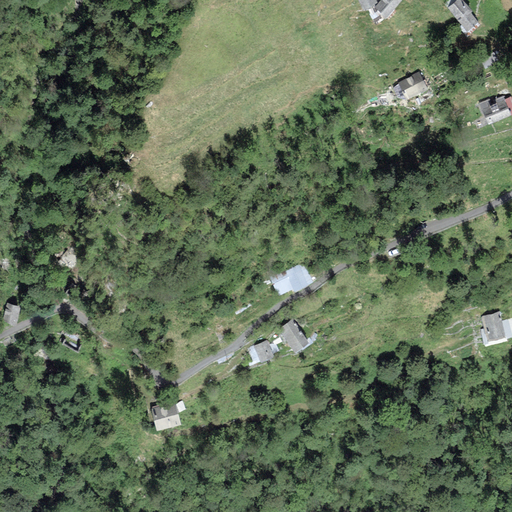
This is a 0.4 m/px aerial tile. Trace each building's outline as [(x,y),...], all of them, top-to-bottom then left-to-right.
[(357,0),(363,10),(377,3),(375,0),(357,0)] [(380,0),(374,8),(386,18),(401,0),(380,0)] [(461,0),(456,0),(447,8),(467,33),(477,22),(471,12),(472,11),(461,0)] [(419,71),(398,83),(407,100),(428,89),(419,71)] [(479,103),(488,125),(511,116),(504,100),(502,96),(490,102),(489,99),(479,103)] [(307,286),(299,264),(269,277),(278,297),(293,289),(295,293),(307,286)] [(18,305),(7,303),(4,319),(15,321),(18,305)] [(500,313),(481,317),(486,342),(505,338),(502,321),(500,313)] [(511,318),(502,321),(505,338),(511,337),(511,318)] [(308,343),(292,319),(278,328),(295,353),(308,343)] [(274,358),(267,340),(253,346),(260,363),(274,358)] [(150,409),(156,431),(181,425),(175,403),(150,409)]
